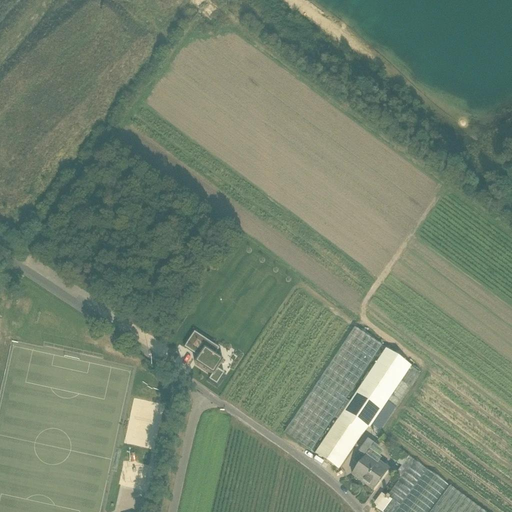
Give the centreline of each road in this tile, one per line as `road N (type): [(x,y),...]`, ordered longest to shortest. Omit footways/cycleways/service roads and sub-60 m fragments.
road 1 (unclassified): [(202,389),(0,254)]
road 2 (unclassified): [(359,511),(202,389)]
road 3 (unclassified): [(172,511),(202,389)]
